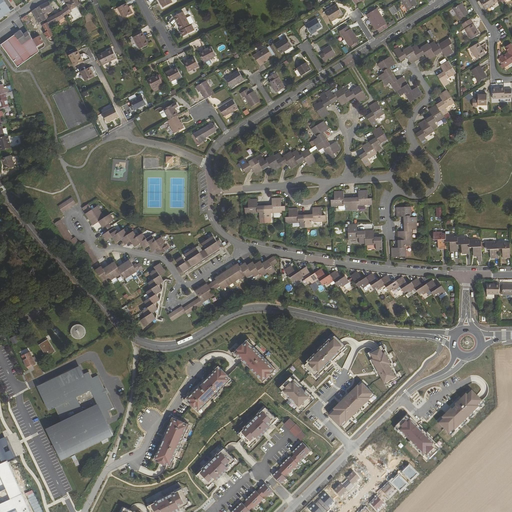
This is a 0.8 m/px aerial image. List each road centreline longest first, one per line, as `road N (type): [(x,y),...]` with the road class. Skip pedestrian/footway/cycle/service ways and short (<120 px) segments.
road 1 (tertiary): [(427,334),(260,306),(192,339),(156,345),(132,337),(87,290)]
road 2 (residential): [(245,246),(466,274)]
road 3 (residential): [(109,467),(140,453),(201,362)]
road 4 (tertiary): [(87,290),(0,188)]
road 5 (residential): [(353,447),(413,388),(447,372)]
